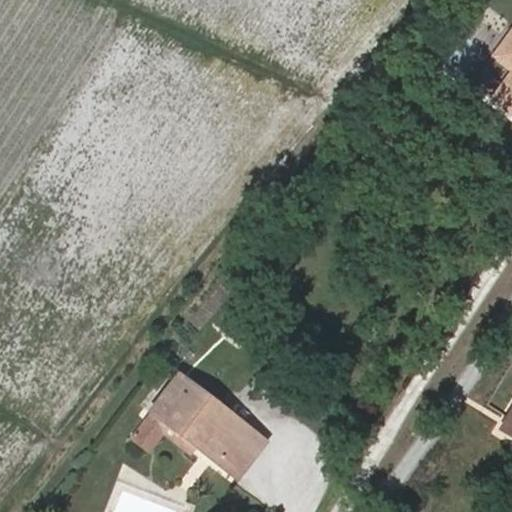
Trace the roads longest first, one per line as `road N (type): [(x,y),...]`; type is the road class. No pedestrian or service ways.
road 1 (track): [(15,511),(48,445),(418,0)]
road 2 (track): [(340,511),(511,239)]
road 3 (track): [(109,0),(330,106)]
